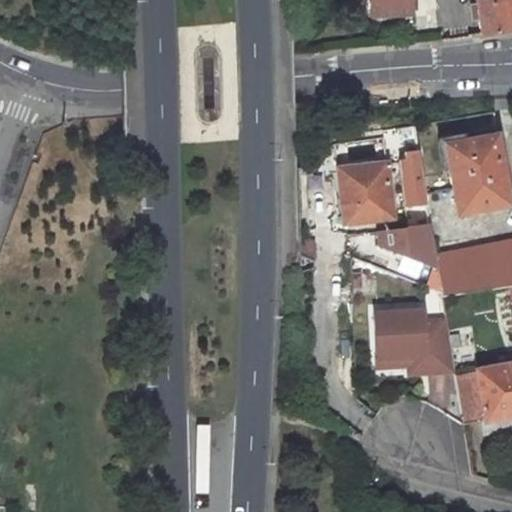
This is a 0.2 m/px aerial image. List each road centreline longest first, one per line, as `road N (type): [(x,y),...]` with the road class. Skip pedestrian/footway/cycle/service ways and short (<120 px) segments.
road 1 (primary): [(245,511),(259,247),(250,0)]
road 2 (primary): [(158,0),(175,511)]
road 3 (tertiary): [(511,62),(115,90),(30,74)]
